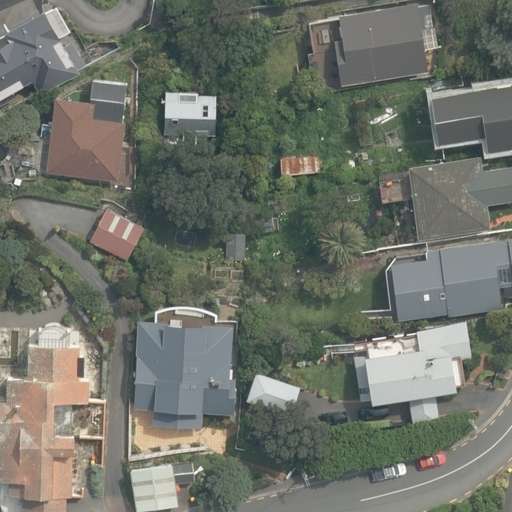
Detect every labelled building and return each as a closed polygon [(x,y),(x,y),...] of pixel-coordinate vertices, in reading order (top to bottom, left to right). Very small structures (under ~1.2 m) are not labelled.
[(335,39),(342,84),(429,71),(423,29),(427,28),(426,20),(433,19),(430,3),(419,4),(419,1),(340,13),(343,38),(335,39)] [(0,95),(32,78),(39,90),(78,68),(60,36),(71,30),(58,6),(34,20),(31,14),(13,24),(16,29),(0,37),(0,95)] [(56,96),(47,172),(119,180),(128,97),(125,97),(127,82),(93,79),(91,93),(88,93),(87,100),(56,96)] [(496,144),(497,148),(511,146),(511,81),(449,91),(450,102),(436,104),(440,137),(488,131),(490,145),(496,144)] [(195,134),(216,135),(217,94),(199,93),(199,90),(166,89),(165,131),(184,132),(184,128),(195,128),(195,134)] [(281,157),(281,175),(320,173),(320,155),(281,157)] [(413,190),(420,237),(490,227),(480,155),(410,164),(411,172),(394,173),(396,192),(413,190)] [(90,241),(128,260),(145,225),(108,206),(90,241)] [(251,219),(253,233),(275,231),(273,217),(251,219)] [(392,260),(399,318),(501,306),(498,282),(506,281),(504,262),(497,263),(494,239),(427,247),(428,256),(392,260)] [(169,319),(138,317),(132,408),(152,410),(151,425),(202,428),(203,413),(234,415),(237,375),(231,375),(235,322),(202,320),(202,325),(169,323),(169,319)] [(472,356),(466,320),(415,329),(415,332),(333,346),(334,353),(364,348),(365,352),(353,354),(361,401),(371,399),(372,407),(409,400),(415,429),(443,424),(438,394),(458,390),(457,384),(466,383),(462,358),(472,356)] [(66,511),(67,495),(74,495),(75,433),(54,433),(55,400),(90,401),(90,377),(81,377),(81,373),(86,373),(86,353),(81,353),(81,343),(30,342),(29,376),(8,375),(8,398),(0,398),(0,478),(12,478),(12,493),(25,494),(24,511),(66,511)] [(300,384),(256,370),(246,402),(290,417),(300,384)] [(194,460),(176,462),(179,479),(196,477),(194,460)] [(132,467),(138,507),(178,502),(172,462),(132,467)]
